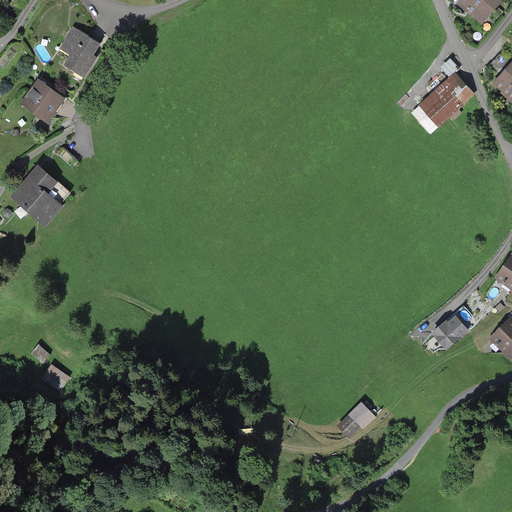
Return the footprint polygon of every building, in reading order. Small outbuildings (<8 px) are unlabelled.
[(509,0),(465,0),(463,3),(489,26),(511,1),(509,0)] [(107,49),(75,28),(60,49),(71,56),(63,69),(84,83),(107,49)] [(511,66),(493,89),(511,105),(511,66)] [(456,79),(421,111),(437,129),(473,98),(456,79)] [(42,82),(23,107),(39,119),(47,109),(63,121),(75,106),(42,82)] [(43,167),(14,198),(46,227),(61,211),(46,197),(59,182),(43,167)] [(511,258),(495,279),(511,292),(511,258)] [(454,315),(433,336),(448,352),(470,331),(454,315)] [(511,321),(510,320),(492,343),(511,359),(511,321)] [(39,345),(33,352),(44,362),(50,355),(39,345)] [(51,367),(43,378),(59,389),(67,378),(51,367)] [(367,401),(344,424),(357,436),(380,414),(367,401)]
